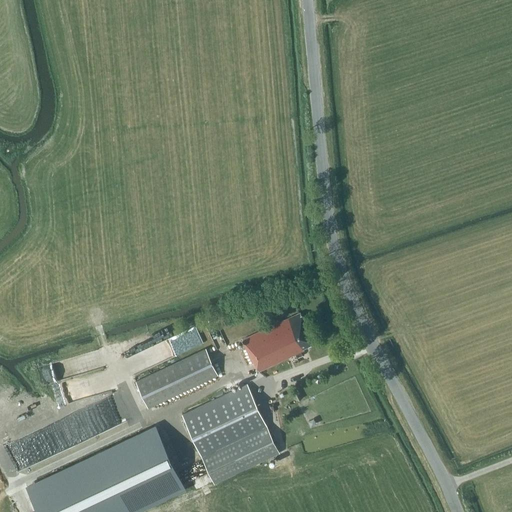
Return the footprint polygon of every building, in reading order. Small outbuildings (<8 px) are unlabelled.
[(302,355),(301,351),(304,350),(303,348),(306,347),(306,346),(314,343),(300,312),(242,339),(253,363),(254,362),(258,371),(295,354),(297,357),(302,355)] [(209,326),(214,339),(223,335),(218,322),(209,326)] [(160,360),(134,370),(136,376),(176,360),(173,352),(204,340),(198,325),(153,343),(160,360)] [(147,407),(217,374),(205,348),(135,381),(147,407)] [(45,382),(94,369),(89,351),(40,364),(45,382)] [(214,481),(279,450),(247,383),(182,414),(214,481)] [(295,401),(303,397),(299,389),(291,393),(295,401)] [(27,488),(38,511),(130,511),(185,486),(156,426),(27,488)]
